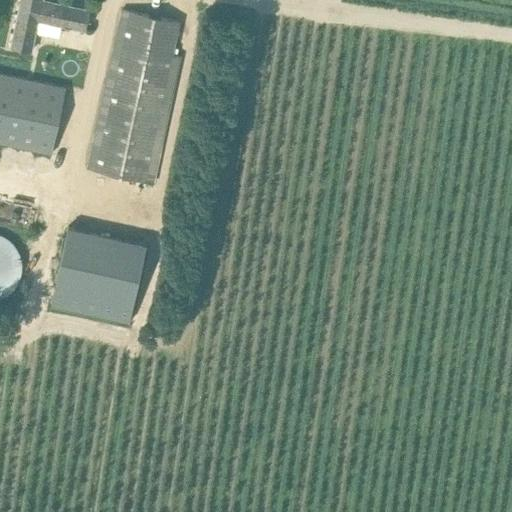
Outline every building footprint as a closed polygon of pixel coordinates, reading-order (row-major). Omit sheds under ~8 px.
[(20,0),(11,47),(33,51),(37,34),(47,36),(50,24),(84,31),(89,9),(46,0),(20,0)] [(121,9),(117,29),(88,169),(154,183),(176,75),(181,55),(172,53),(179,21),(121,9)] [(0,73),(0,143),(52,155),(67,88),(0,73)] [(53,306),(123,321),(129,322),(145,243),(69,227),(53,306)] [(22,276),(23,265),(22,255),(17,245),(9,238),(0,233),(0,297),(9,293),(17,286),(22,276)]
